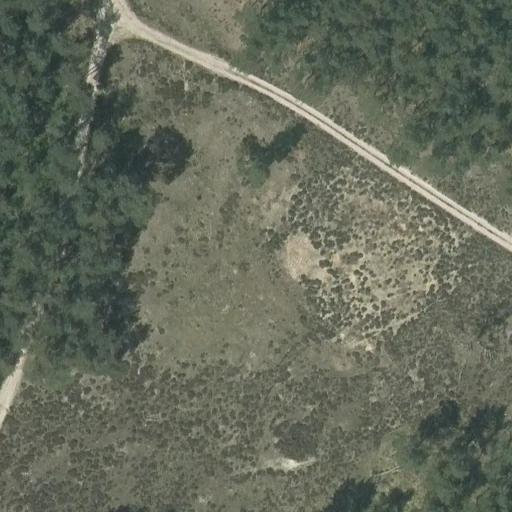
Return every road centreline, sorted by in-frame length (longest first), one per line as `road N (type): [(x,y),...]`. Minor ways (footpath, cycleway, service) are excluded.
road 1 (track): [(108,13),(288,98),(511,251)]
road 2 (track): [(0,404),(111,0)]
